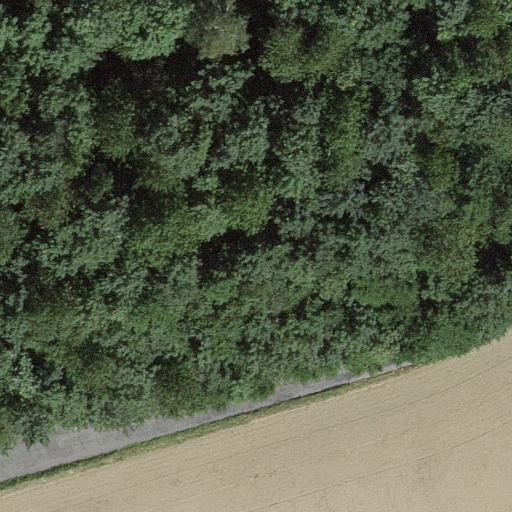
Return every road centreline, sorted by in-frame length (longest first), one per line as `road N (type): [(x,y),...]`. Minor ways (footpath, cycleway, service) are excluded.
road 1 (residential): [(0,468),(428,338),(511,298)]
road 2 (track): [(0,66),(127,28),(177,0)]
